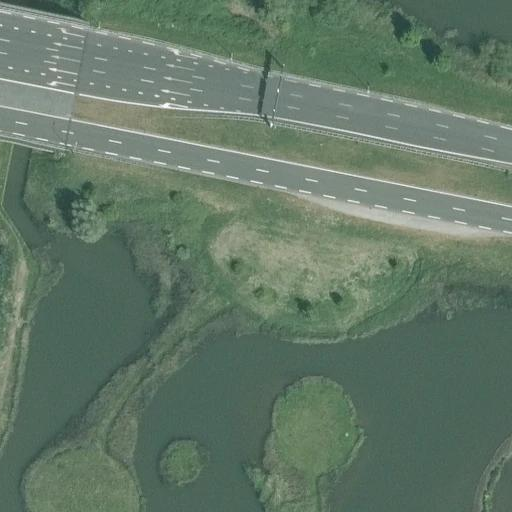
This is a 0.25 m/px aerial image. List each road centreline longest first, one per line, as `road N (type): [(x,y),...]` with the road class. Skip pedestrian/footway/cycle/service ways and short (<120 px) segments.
road 1 (secondary): [(0,122),(511,222)]
road 2 (secondary): [(511,147),(0,48)]
